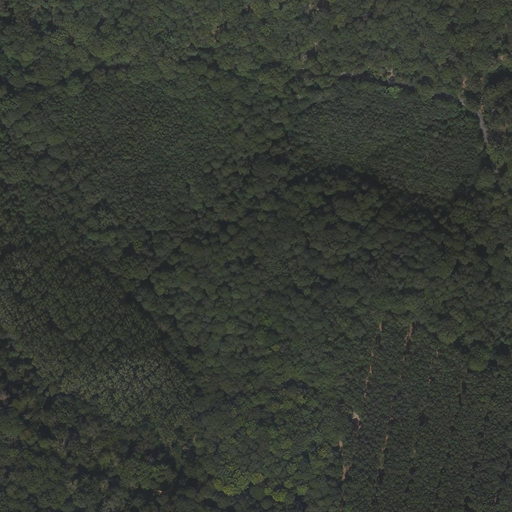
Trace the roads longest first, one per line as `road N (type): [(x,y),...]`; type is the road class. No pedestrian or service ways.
road 1 (track): [(0,77),(25,85),(183,54),(249,78),(335,72),(458,98),(482,118),(511,213)]
road 2 (track): [(13,85),(187,337),(196,362),(191,464),(162,493)]
road 3 (track): [(511,361),(490,363),(380,306),(335,339),(334,383)]
road 4 (track): [(0,443),(162,493)]
road 5 (track): [(376,0),(511,68)]
road 6 (track): [(334,383),(342,511)]
